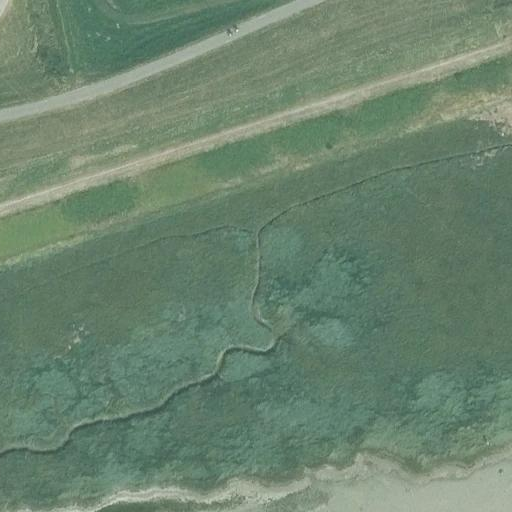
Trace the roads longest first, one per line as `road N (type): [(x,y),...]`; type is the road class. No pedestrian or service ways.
road 1 (track): [(511,50),(0,214)]
road 2 (unclassified): [(0,115),(76,97),(313,0)]
road 3 (track): [(114,0),(128,20),(232,0)]
